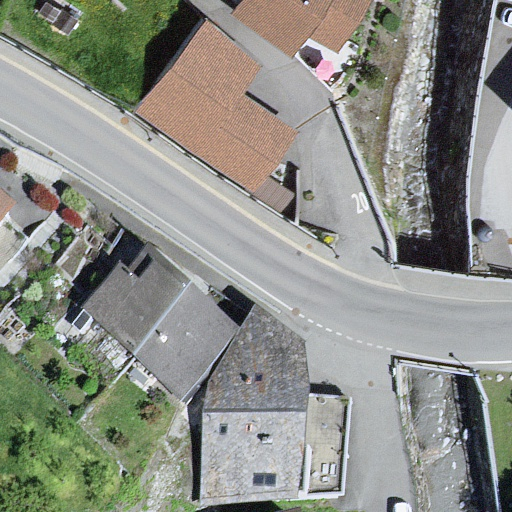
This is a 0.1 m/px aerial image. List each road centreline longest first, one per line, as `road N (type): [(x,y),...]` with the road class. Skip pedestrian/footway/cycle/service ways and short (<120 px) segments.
road 1 (residential): [(24,98),(350,305)]
road 2 (residential): [(208,0),(254,42),(326,132),(364,237),(350,305)]
road 3 (residential): [(350,305),(400,323),(511,333)]
